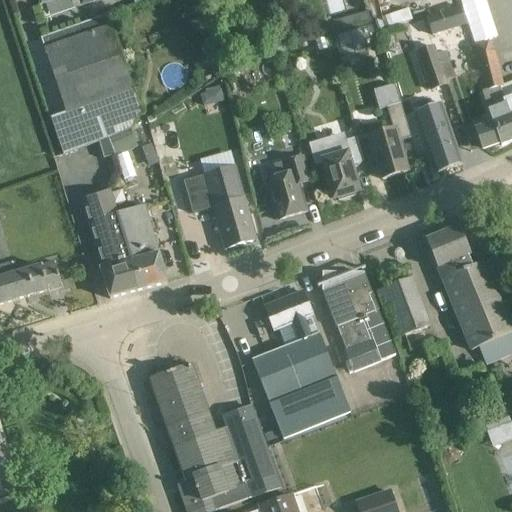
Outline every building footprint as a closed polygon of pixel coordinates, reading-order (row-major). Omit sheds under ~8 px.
[(40,0),(42,5),(56,0),(72,0),(73,0),(76,0),(80,9),(103,0),(40,0)] [(359,15),(339,20),(342,30),(372,23),(369,13),(359,15)] [(107,15),(40,39),(43,49),(66,115),(50,121),(59,150),(61,157),(78,150),(97,143),(102,160),(115,156),(115,158),(138,149),(130,130),(141,113),(134,90),(133,90),(107,15)] [(205,18),(186,24),(192,41),(210,34),(205,18)] [(492,124),(485,126),(474,131),(482,152),(493,148),(501,145),(511,141),(511,128),(502,102),(503,101),(499,88),(503,87),(494,52),(487,42),(475,45),(486,91),(483,92),(490,111),(488,112),(492,124)] [(433,47),(416,53),(429,91),(446,85),(433,47)] [(378,110),(386,107),(393,130),(369,138),(382,180),(407,172),(397,142),(410,138),(394,86),(373,92),(378,110)] [(511,97),(503,101),(502,102),(511,128),(511,97)] [(413,114),(434,175),(461,164),(440,103),(413,114)] [(345,141),(343,135),(308,146),(314,167),(323,165),(333,199),(337,198),(338,202),(356,197),(355,193),(358,192),(350,166),(363,162),(356,138),(345,141)] [(265,181),(277,221),(306,213),(298,185),(310,182),(303,158),(282,164),(285,175),(265,181)] [(192,213),(212,208),(225,250),(256,241),(234,167),(183,182),(192,213)] [(131,260),(118,215),(115,216),(108,192),(83,200),(104,269),(100,270),(109,301),(136,293),(127,261),(131,260)] [(127,261),(136,293),(167,284),(144,207),(118,215),(131,260),(127,261)] [(426,241),(437,269),(436,270),(440,281),(469,353),(479,349),(486,367),(511,356),(511,317),(488,261),(472,268),(468,257),(470,256),(458,228),(426,241)] [(54,263),(0,279),(0,305),(62,287),(54,263)] [(364,274),(321,291),(335,328),(336,328),(346,353),(345,353),(353,373),(379,363),(379,362),(395,356),(377,312),(378,311),(364,274)] [(413,280),(376,293),(392,340),(429,327),(413,280)] [(292,324),(299,342),(251,361),(269,406),(283,440),(350,413),(336,379),(319,334),(310,337),(303,320),(312,316),(302,293),(264,308),(273,332),(292,324)] [(201,383),(194,365),(176,371),(174,364),(160,369),(163,376),(145,382),(152,400),(156,399),(185,480),(176,484),(185,511),(214,511),(279,489),(251,408),(233,414),(228,425),(229,429),(214,434),(197,384),(201,383)] [(502,402),(476,412),(485,434),(511,424),(502,402)] [(396,511),(390,491),(355,503),(358,511),(396,511)] [(259,511),(256,511),(296,511),(291,496),(258,508),(259,511)]
